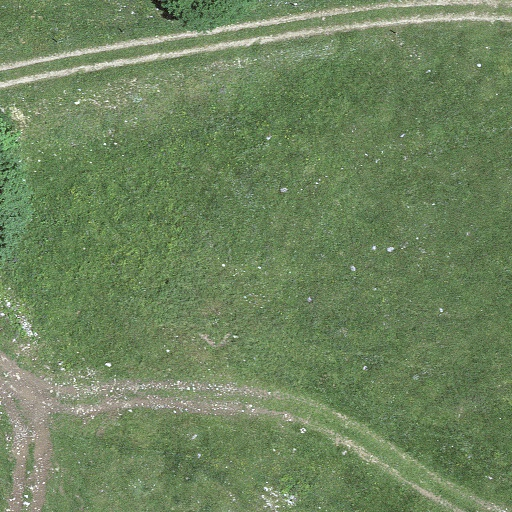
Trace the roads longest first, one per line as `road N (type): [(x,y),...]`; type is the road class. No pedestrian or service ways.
road 1 (track): [(483,511),(262,392),(33,395),(0,365)]
road 2 (track): [(511,14),(416,7),(0,72)]
